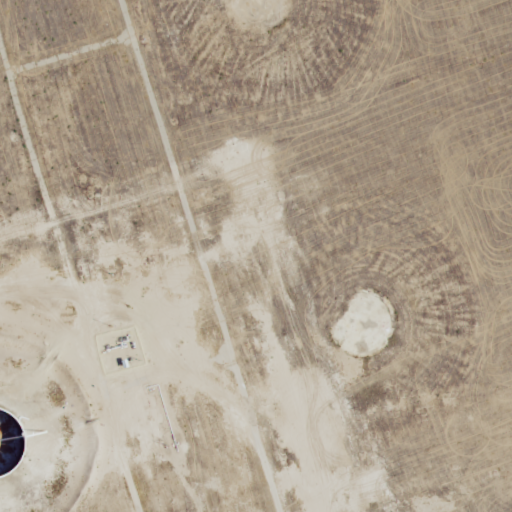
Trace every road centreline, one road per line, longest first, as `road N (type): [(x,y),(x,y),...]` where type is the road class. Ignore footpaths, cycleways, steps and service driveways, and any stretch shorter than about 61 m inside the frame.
road 1 (track): [(122,0),(277,511)]
road 2 (track): [(152,511),(0,30)]
road 3 (track): [(205,284),(180,289),(105,354)]
road 4 (track): [(145,68),(25,99)]
road 5 (track): [(135,470),(240,409)]
